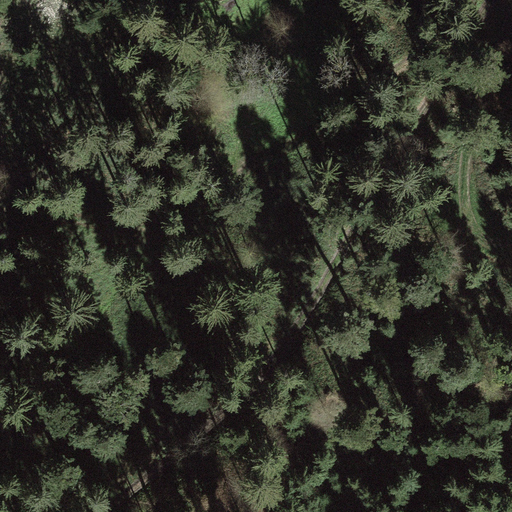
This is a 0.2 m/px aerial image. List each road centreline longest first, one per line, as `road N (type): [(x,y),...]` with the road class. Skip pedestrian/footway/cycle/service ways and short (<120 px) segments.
road 1 (track): [(486,0),(273,353),(103,511)]
road 2 (track): [(511,11),(474,112),(463,203),(473,240),(511,251)]
